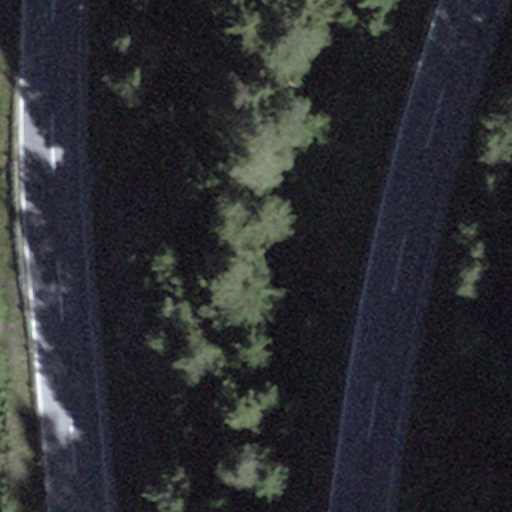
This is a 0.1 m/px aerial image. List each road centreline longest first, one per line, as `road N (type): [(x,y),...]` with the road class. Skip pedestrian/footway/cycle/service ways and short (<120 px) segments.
road 1 (primary): [(468,0),(399,235),(357,511)]
road 2 (primary): [(77,511),(59,310),(52,0)]
